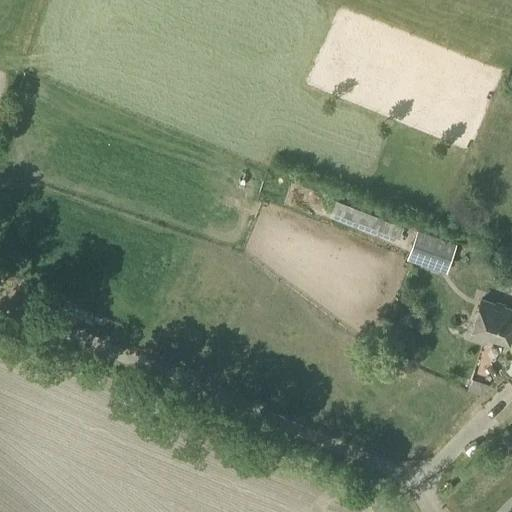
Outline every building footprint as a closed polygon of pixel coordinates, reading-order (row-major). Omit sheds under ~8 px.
[(335,200),(329,216),(396,243),(402,227),(335,200)] [(415,228),(404,257),(444,272),(455,242),(415,228)] [(511,286),(511,285),(511,268),(497,264),(492,279),(511,286)] [(508,341),(511,329),(511,310),(480,300),(468,336),(483,341),(486,334),(508,341)] [(481,395),(489,385),(470,379),(466,390),(481,395)]
